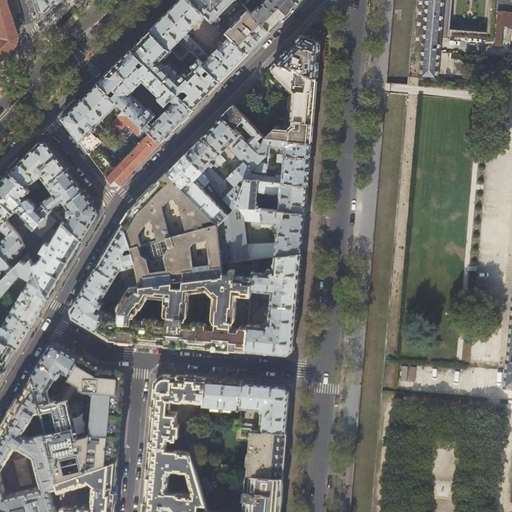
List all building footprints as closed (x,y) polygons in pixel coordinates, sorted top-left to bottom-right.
[(7,1),(6,0),(0,0),(0,59),(16,44),(18,36),(7,1)] [(37,0),(41,10),(48,11),(59,0),(37,0)] [(236,67),(249,53),(231,35),(208,58),(185,35),(206,14),(192,0),(178,0),(168,11),(150,29),(172,51),(181,60),(184,57),(191,50),(221,81),(236,67)] [(192,0),(206,14),(216,24),(218,23),(219,22),(215,19),(233,0),(234,0),(237,2),(238,0),(192,0)] [(300,2),(297,0),(265,0),(255,11),(254,9),(255,8),(248,1),(244,5),(248,9),(271,31),(286,16),(300,2)] [(418,81),(436,82),(442,0),(425,0),(418,80),(418,81)] [(259,43),(271,31),(248,9),(227,31),(231,35),(249,53),(259,43)] [(511,11),(499,11),(497,47),(511,47),(511,11)] [(326,36),(310,28),(304,33),(320,40),(319,60),(324,61),(326,36)] [(181,76),(168,63),(169,62),(169,59),(166,56),(172,51),(150,29),(140,39),(132,47),(143,58),(146,62),(178,93),(194,109),(209,94),(221,81),(191,50),(184,57),(195,68),(187,75),(184,73),(181,76)] [(319,60),(320,40),(304,33),(290,47),(276,62),(317,78),(319,60)] [(138,63),(143,58),(132,47),(117,62),(99,81),(110,92),(114,88),(117,91),(113,95),(145,126),(157,114),(150,108),(149,108),(147,109),(131,93),(144,80),(160,96),(159,97),(159,99),(166,105),(178,93),(146,62),(142,66),(138,63)] [(312,142),(313,124),(316,91),(317,78),(276,62),(256,82),(233,105),(264,135),(266,137),(312,142)] [(140,164),(161,142),(145,126),(113,95),(110,92),(99,81),(85,95),(62,118),(87,150),(112,184),(120,184),(140,164)] [(178,93),(166,105),(164,107),(159,112),(157,114),(145,126),(161,142),(178,125),(194,109),(178,93)] [(229,109),(222,116),(235,128),(245,118),(248,121),(243,126),(253,135),(247,141),(259,152),(260,152),(263,144),(259,140),(264,135),(233,105),(229,109)] [(241,182),(239,184),(238,183),(241,179),(245,182),(246,178),(265,180),(266,176),(258,174),(250,173),(252,170),(266,172),(268,159),(269,155),(269,153),(260,152),(259,152),(247,141),(240,134),(235,128),(222,116),(214,124),(203,135),(221,153),(222,152),(233,141),(237,145),(232,149),(244,161),(227,177),(236,186),(224,198),(234,208),(237,205),(244,185),(241,182)] [(209,165),(212,162),(216,167),(219,164),(215,159),(216,158),(221,164),(227,157),(222,152),(221,153),(203,135),(197,141),(186,153),(204,171),(221,194),(228,187),(225,180),(215,169),(214,170),(209,165)] [(266,137),(263,144),(260,152),(269,153),(270,153),(271,145),(285,147),(285,149),(280,148),(280,154),(278,153),(277,161),(284,162),(283,175),(276,175),(269,176),(266,176),(265,180),(308,185),(309,175),(310,159),(312,142),(266,137)] [(26,155),(10,171),(27,186),(41,176),(47,184),(69,167),(55,149),(48,140),(40,140),(26,155)] [(204,171),(186,153),(178,160),(168,171),(219,223),(228,214),(197,183),(195,180),(204,171)] [(74,175),(69,167),(47,184),(54,193),(43,201),(44,202),(51,209),(62,200),(65,204),(85,189),(74,175)] [(31,190),(27,186),(10,171),(0,180),(0,210),(8,220),(16,212),(19,210),(23,214),(23,215),(28,220),(27,222),(34,229),(48,214),(52,210),(51,209),(44,202),(38,208),(37,207),(37,205),(37,204),(37,203),(30,197),(29,197),(28,197),(27,198),(26,196),(31,190)] [(131,208),(123,222),(131,246),(133,251),(137,267),(139,272),(140,285),(171,281),(182,280),(223,274),(223,271),(222,262),(218,224),(219,223),(168,171),(157,182),(142,197),(131,208)] [(308,185),(265,180),(246,178),(245,182),(244,185),(237,205),(256,207),(258,189),(261,189),(261,191),(277,193),(278,191),(280,191),(279,209),(306,212),(306,204),(308,185)] [(92,198),(85,189),(65,204),(69,208),(68,209),(68,215),(70,216),(66,223),(83,240),(91,227),(98,214),(98,206),(92,198)] [(302,252),(304,231),(306,212),(279,209),(256,207),(237,205),(234,208),(228,214),(219,223),(218,224),(222,262),(254,258),(260,257),(275,255),(302,252)] [(20,234),(8,220),(0,210),(0,226),(9,233),(0,242),(0,253),(14,267),(19,262),(14,257),(18,254),(19,254),(21,253),(22,252),(22,251),(22,249),(25,246),(23,240),(20,234)] [(66,223),(52,210),(48,214),(61,226),(50,244),(47,242),(41,251),(45,253),(40,261),(33,264),(48,299),(61,277),(83,240),(66,223)] [(131,246),(123,222),(122,223),(105,251),(96,267),(115,278),(120,269),(133,265),(133,268),(137,267),(133,251),(126,253),(125,251),(127,247),(131,246)] [(32,231),(23,240),(25,246),(27,250),(34,242),(36,242),(40,239),(32,231)] [(299,284),(302,252),(275,255),(274,268),(268,268),(267,273),(257,272),(257,270),(259,268),(260,257),(254,258),(253,276),(251,296),(250,302),(259,303),(260,291),(272,291),(271,304),(298,306),(299,284)] [(0,274),(5,270),(8,273),(14,267),(0,253),(0,274)] [(0,298),(20,275),(30,280),(12,312),(33,324),(41,311),(48,299),(33,264),(31,258),(27,263),(21,260),(19,262),(14,267),(8,273),(0,281),(0,298)] [(115,278),(96,267),(82,291),(71,309),(73,317),(80,321),(97,331),(108,313),(101,308),(99,310),(97,309),(99,305),(101,306),(104,302),(101,301),(115,278)] [(118,311),(121,311),(120,317),(116,316),(109,312),(108,313),(97,331),(110,339),(149,342),(212,347),(246,350),(248,326),(240,325),(238,327),(238,328),(233,328),(231,326),(232,322),(233,322),(236,319),(238,295),(251,296),(253,276),(235,275),(235,268),(230,268),(230,272),(223,271),(223,274),(182,280),(181,287),(171,286),(171,281),(140,285),(130,286),(119,304),(118,311)] [(295,331),(298,306),(271,304),(270,322),(267,325),(248,324),(248,326),(246,350),(288,354),(294,349),(295,331)] [(0,336),(17,347),(19,348),(27,335),(33,324),(12,312),(2,328),(0,325),(0,336)] [(17,347),(0,336),(0,368),(3,371),(8,361),(17,347)] [(71,375),(82,357),(57,343),(50,344),(41,360),(32,375),(35,388),(40,386),(42,392),(37,393),(39,404),(56,400),(55,396),(50,398),(48,391),(56,378),(59,380),(61,377),(60,376),(62,372),(60,371),(62,368),(65,369),(64,371),(71,375)] [(87,360),(82,357),(71,375),(69,378),(81,385),(81,387),(86,390),(94,390),(90,434),(77,437),(68,400),(59,402),(56,400),(39,404),(41,411),(46,432),(57,481),(118,459),(125,379),(117,370),(113,369),(98,368),(98,367),(87,360)] [(186,434),(186,425),(177,424),(178,411),(171,411),(172,400),(203,402),(206,377),(185,375),(165,373),(155,381),(153,404),(148,463),(143,511),(197,511),(198,504),(206,504),(196,469),(190,450),(168,448),(169,438),(176,439),(177,435),(179,435),(180,433),(186,434)] [(37,393),(35,388),(32,375),(3,423),(0,428),(0,503),(10,507),(10,508),(38,510),(36,502),(42,501),(44,511),(58,511),(52,489),(59,488),(57,481),(46,432),(30,436),(24,433),(36,413),(41,411),(39,404),(37,393)] [(224,378),(206,377),(203,402),(203,404),(218,405),(217,414),(226,415),(227,406),(238,407),(238,408),(241,408),(241,407),(244,380),(224,378)] [(244,380),(241,407),(260,409),(262,411),(261,429),(283,431),(287,431),(289,411),(291,389),(286,384),(244,380)] [(282,452),(283,431),(261,429),(253,428),(252,437),(251,437),(250,449),(251,449),(249,473),(273,476),(278,476),(279,469),(280,469),(282,452)] [(113,511),(118,459),(57,481),(59,488),(60,491),(74,486),(75,487),(89,482),(90,481),(95,485),(94,487),(92,506),(76,504),(76,507),(63,506),(64,511),(113,511)] [(244,497),(244,500),(217,498),(218,494),(211,470),(196,469),(206,504),(208,511),(219,511),(280,511),(281,497),(283,476),(278,476),(273,476),(249,473),(248,473),(247,489),(244,489),(244,497)] [(10,507),(0,503),(0,511),(10,511),(10,508),(10,507)]
